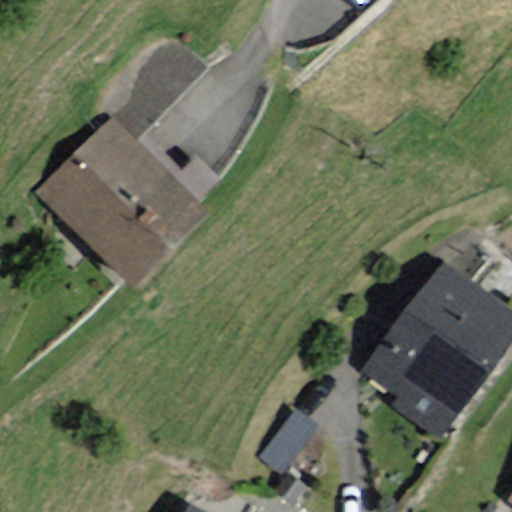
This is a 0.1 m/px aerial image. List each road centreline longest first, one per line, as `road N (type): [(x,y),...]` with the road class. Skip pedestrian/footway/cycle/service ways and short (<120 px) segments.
road 1 (residential): [(360,511),(344,395),(351,355),(387,305)]
road 2 (residential): [(206,142),(286,0)]
